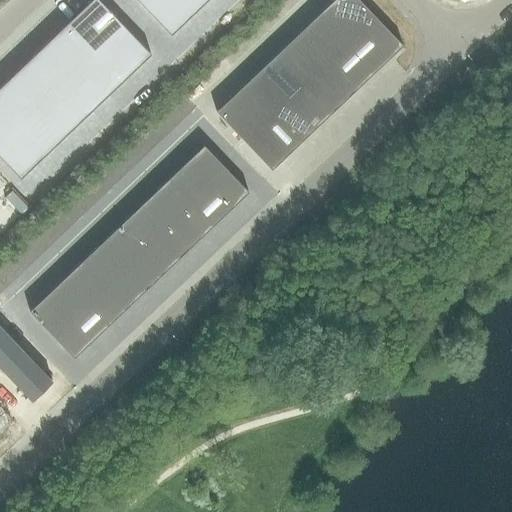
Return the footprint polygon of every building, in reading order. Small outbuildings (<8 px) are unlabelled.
[(90,0),(0,86),(0,157),(20,178),(150,54),(98,0),(90,0)] [(137,0),(170,35),(206,0),(137,0)] [(364,0),(336,0),(220,110),(275,169),(406,44),(364,0)] [(29,311),(73,358),(248,192),(203,145),(29,311)] [(0,367),(31,401),(52,381),(0,326),(0,367)] [(0,408),(0,430),(11,420),(0,408)]
